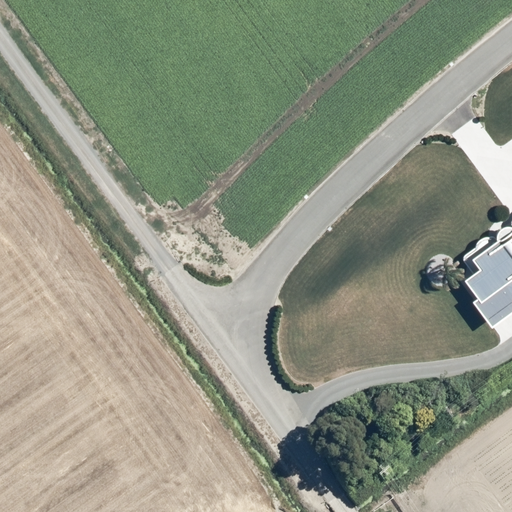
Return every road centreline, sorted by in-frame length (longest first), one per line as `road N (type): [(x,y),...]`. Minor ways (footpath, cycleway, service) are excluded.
road 1 (tertiary): [(344,511),(0,37)]
road 2 (unknown): [(212,330),(360,169),(511,41)]
road 3 (unknown): [(511,343),(380,375),(281,425)]
